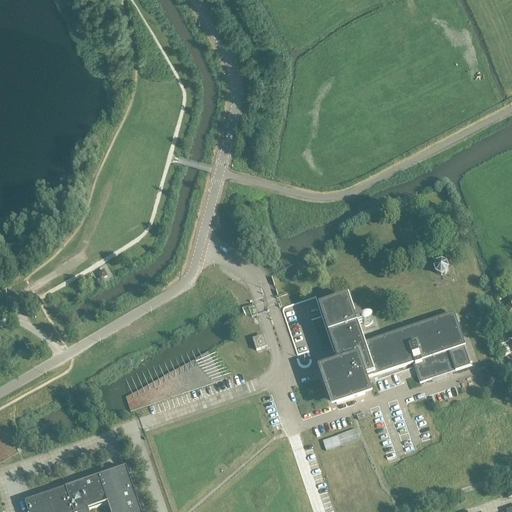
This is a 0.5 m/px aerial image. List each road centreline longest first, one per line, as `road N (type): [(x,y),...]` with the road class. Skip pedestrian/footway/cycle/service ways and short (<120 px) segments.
road 1 (unclassified): [(0,393),(192,274),(238,95),(231,61),(197,0)]
road 2 (unknown): [(121,0),(133,95),(83,218),(26,278)]
road 3 (unknown): [(38,299),(70,368),(0,410)]
